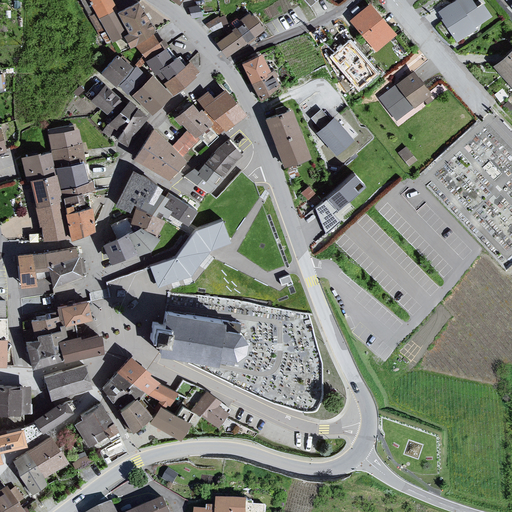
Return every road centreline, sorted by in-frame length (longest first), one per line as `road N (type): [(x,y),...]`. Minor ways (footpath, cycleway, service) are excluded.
road 1 (residential): [(368,423),(256,121),(220,62)]
road 2 (residential): [(137,461),(217,448),(320,470),(359,453)]
road 3 (residential): [(220,62),(153,117),(130,148),(89,240)]
road 4 (residential): [(109,353),(129,348),(156,356),(317,429)]
road 5 (unknown): [(130,148),(168,179),(248,104)]
road 6 (residential): [(220,62),(352,0)]
road 7 (residential): [(483,110),(394,0)]
road 8 (residential): [(0,468),(80,408),(95,386)]
road 9 (unclassified): [(468,511),(398,483),(359,453)]
road 10 (residential): [(4,252),(20,375)]
